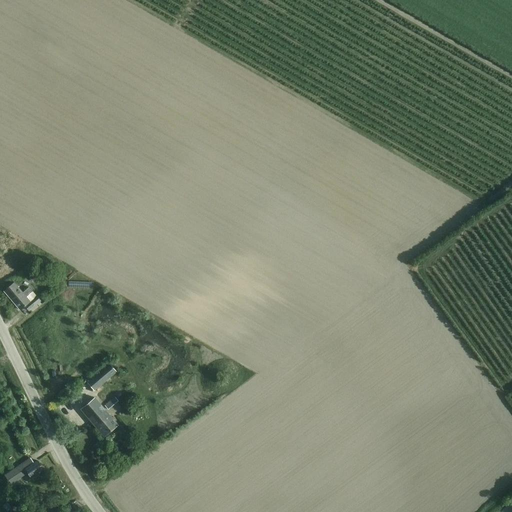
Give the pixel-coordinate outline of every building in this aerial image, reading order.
[(34,271),(30,275),(35,281),(39,277),(34,271)] [(4,292),(20,311),(26,307),(29,312),(40,302),(36,297),(30,302),(26,297),(32,293),(28,288),(23,293),(15,283),(4,292)] [(110,364),(88,383),(94,390),(116,372),(110,364)] [(115,397),(105,406),(108,410),(118,401),(115,397)] [(95,398),(81,410),(103,436),(117,425),(95,398)] [(142,443),(137,446),(142,454),(147,450),(142,443)] [(114,458),(111,461),(117,470),(121,467),(114,458)] [(33,464),(31,459),(5,475),(10,484),(27,473),(30,479),(43,471),(37,461),(33,464)]
